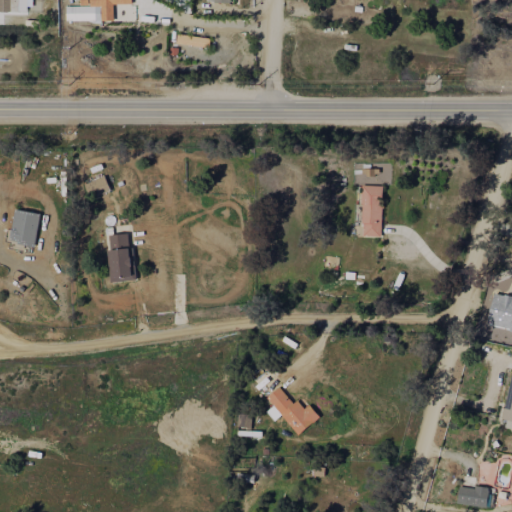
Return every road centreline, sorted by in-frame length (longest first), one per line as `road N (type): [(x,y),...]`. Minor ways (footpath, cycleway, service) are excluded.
road 1 (secondary): [(511,107),(0,98)]
road 2 (residential): [(460,316),(262,316),(58,347),(0,341)]
road 3 (residential): [(511,120),(404,511)]
road 4 (residential): [(408,498),(260,511)]
